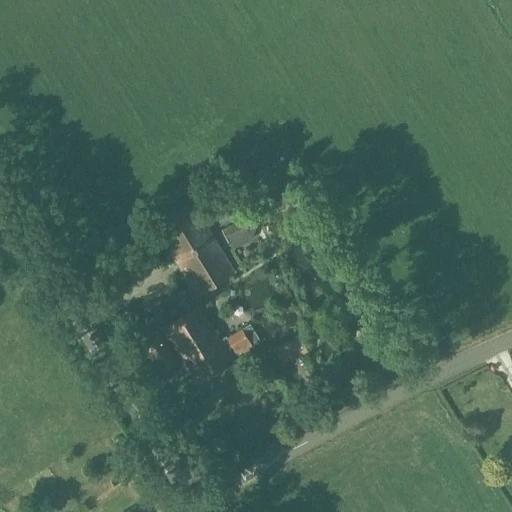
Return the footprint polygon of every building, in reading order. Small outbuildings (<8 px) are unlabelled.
[(265,194),(265,196),(265,197),(265,198),(265,199),(266,200),(267,201),(267,202),(268,203),(270,204),(272,204),(274,204),(275,204),(276,204),(278,202),(279,202),(280,200),(281,199),(281,198),(282,197),(282,195),(281,194),(281,193),(281,192),(280,190),(278,189),(277,188),(276,188),(273,187),(271,187),(270,188),(268,189),(267,189),(267,190),(266,191),(265,192),(265,193),(265,194)] [(154,224),(197,293),(232,271),(189,203),(154,224)] [(352,302),(352,303),(352,304),(352,305),(352,306),(353,308),(354,309),(355,310),(356,311),(358,312),(359,312),(361,312),(362,312),(365,312),(367,310),(368,310),(369,308),(370,307),(370,305),(371,304),(371,303),(371,302),(371,301),(370,299),(370,298),(369,297),(368,296),(367,295),(365,294),(363,293),(362,293),(360,293),(359,293),(357,294),(355,295),(354,296),(354,297),(353,298),(352,299),(352,300),(352,302)] [(162,329),(175,349),(170,352),(159,335),(143,346),(159,372),(177,361),(181,358),(196,384),(232,361),(198,306),(162,329)] [(227,340),(237,355),(256,343),(246,328),(227,340)] [(275,348),(282,364),(308,352),(300,336),(275,348)]
